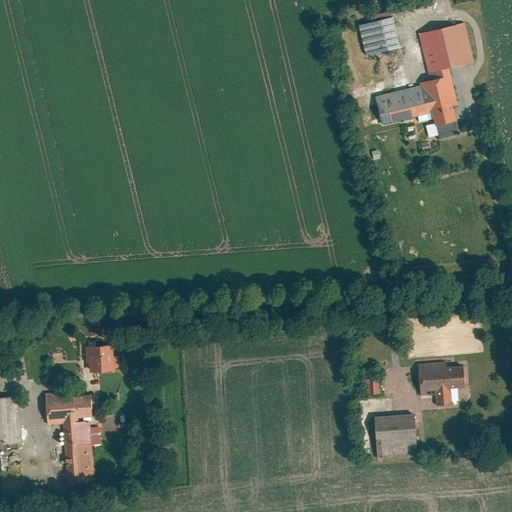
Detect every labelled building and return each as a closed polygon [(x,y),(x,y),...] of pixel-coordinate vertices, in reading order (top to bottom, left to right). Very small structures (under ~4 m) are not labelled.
[(401,49),(391,12),(356,21),(366,58),(401,49)] [(474,63),(464,22),(416,34),(428,81),(418,83),(419,86),(374,97),(381,125),(428,113),(432,127),(456,121),(452,107),(457,106),(448,69),(474,63)] [(117,346),(88,347),(88,365),(92,364),(93,374),(118,373),(117,346)] [(447,363),(418,365),(421,398),(436,396),(437,407),(451,406),(450,391),(466,390),(464,368),(447,369),(447,363)] [(379,376),(378,367),(363,368),(364,377),(379,376)] [(380,393),(380,377),(364,378),(364,394),(380,393)] [(72,392),(47,394),(49,427),(65,426),(69,484),(97,483),(94,445),(102,445),(101,428),(92,429),(92,419),(96,418),(95,395),(72,397),(72,392)] [(0,397),(0,450),(22,448),(18,397),(0,399),(0,397)] [(415,415),(374,418),(378,462),(419,459),(415,415)]
